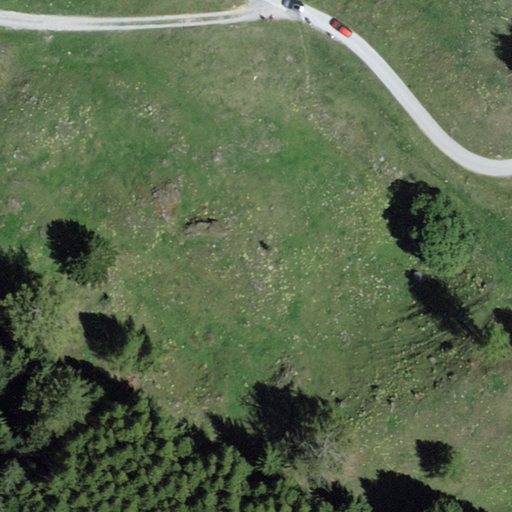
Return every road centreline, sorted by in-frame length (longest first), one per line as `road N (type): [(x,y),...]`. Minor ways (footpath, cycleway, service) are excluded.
road 1 (track): [(271,2),(259,16),(167,21),(0,13)]
road 2 (unclassified): [(511,167),(470,166),(438,142),(375,66),(319,25)]
